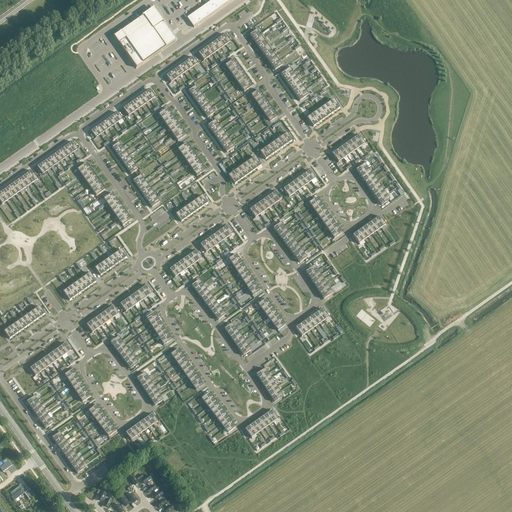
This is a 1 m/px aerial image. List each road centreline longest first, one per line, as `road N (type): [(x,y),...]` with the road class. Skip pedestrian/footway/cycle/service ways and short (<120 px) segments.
road 1 (track): [(207,511),(203,505),(511,282)]
road 2 (residential): [(309,145),(231,26),(156,80)]
road 3 (residential): [(253,238),(246,257),(284,312),(296,316),(314,297),(270,236),(259,235)]
road 4 (residential): [(90,354),(84,375),(116,420),(130,422),(144,403),(113,357),(97,351)]
road 5 (residential): [(313,151),(357,120),(375,118),(378,102),(361,98),(309,145)]
road 6 (residential): [(255,414),(263,396),(215,327),(192,296),(171,297)]
road 7 (residential): [(171,297),(163,313),(179,340),(234,415),(255,414)]
road 8 (residential): [(64,497),(75,484),(0,376)]
road 9 (residential): [(227,202),(218,170),(156,80)]
road 10 (residential): [(143,257),(140,219),(80,134)]
road 11 (unclassified): [(109,92),(81,47),(147,0)]
road 12 (unclassified): [(109,92),(0,169)]
road 13 (residential): [(335,182),(350,177),(369,199),(370,209),(354,223),(327,201),(330,185)]
